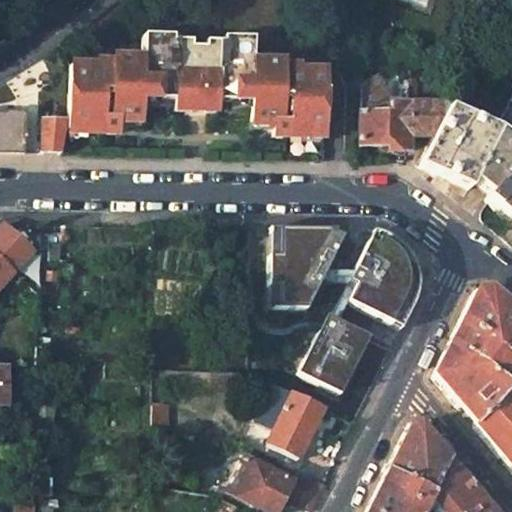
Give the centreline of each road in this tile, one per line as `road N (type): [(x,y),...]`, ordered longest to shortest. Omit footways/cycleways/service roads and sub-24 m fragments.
road 1 (residential): [(463,248),(397,198),(368,190),(0,186)]
road 2 (residential): [(511,509),(399,378)]
road 3 (residential): [(334,511),(399,378)]
road 4 (residential): [(399,378),(463,248)]
